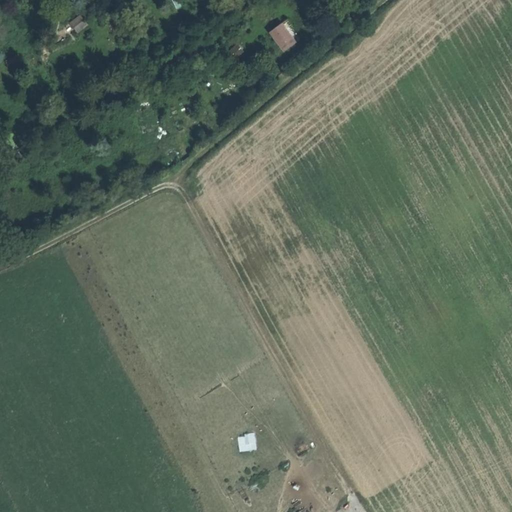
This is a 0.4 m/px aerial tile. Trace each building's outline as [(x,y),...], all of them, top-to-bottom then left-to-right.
[(72,21),(79,29),(88,21),(82,13),(72,21)] [(232,27),(241,37),(249,30),(250,31),(254,27),(244,16),(232,27)] [(287,18),(282,23),(292,36),(282,45),(285,49),(302,36),(287,18)] [(282,23),(271,31),(282,45),(292,36),(282,23)] [(230,50),(235,55),(243,48),(238,43),(230,50)] [(241,457),(259,456),(259,439),(241,439),(241,457)]
